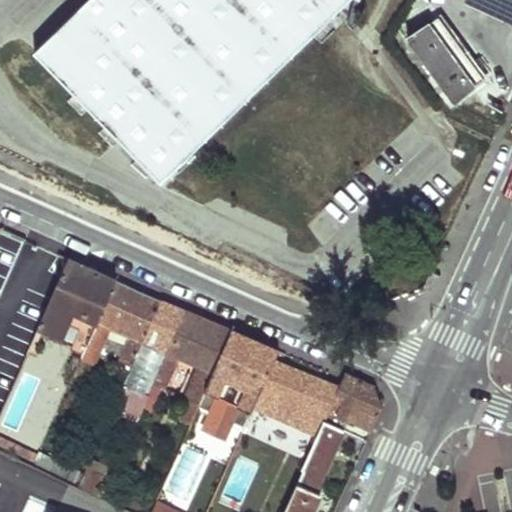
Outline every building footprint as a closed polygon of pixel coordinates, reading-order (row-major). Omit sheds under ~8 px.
[(88,0),(37,51),(162,180),(346,0),(88,0)] [(511,0),(494,0),(510,7),(511,8),(511,0)] [(418,47),(455,96),(487,72),(440,11),(395,44),(405,57),(418,47)] [(70,258),(37,331),(52,339),(68,305),(87,312),(72,348),(82,352),(115,277),(93,268),(70,258)] [(82,352),(74,369),(87,376),(89,376),(95,365),(94,363),(111,324),(129,333),(107,386),(120,392),(144,339),(162,298),(139,288),(115,277),(82,352)] [(162,298),(144,339),(157,345),(141,381),(146,383),(143,391),(131,385),(124,399),(143,408),(148,395),(152,387),(186,309),(174,304),(162,298)] [(186,309),(152,387),(153,387),(155,383),(163,386),(169,371),(172,372),(178,356),(199,366),(186,398),(189,399),(179,418),(191,422),(199,405),(233,330),(210,320),(186,309)] [(233,330),(199,405),(209,410),(206,414),(233,426),(236,422),(244,426),(248,418),(274,358),(279,350),(256,340),(233,330)] [(274,358),(248,418),(255,421),(259,410),(316,433),(323,420),(326,415),(339,385),(274,358)] [(74,369),(68,384),(81,391),(87,376),(74,369)] [(339,385),(326,415),(331,417),(333,414),(371,430),(375,423),(383,405),(374,385),(345,372),(339,385)] [(143,408),(141,411),(151,415),(157,399),(148,395),(143,408)] [(233,426),(206,414),(200,428),(227,440),(233,426)] [(283,511),(309,511),(318,494),(312,491),(342,429),(323,420),(316,433),(300,467),(302,468),(283,511)] [(0,447),(33,463),(37,455),(0,437),(0,447)] [(84,472),(39,450),(37,455),(33,463),(79,485),(84,472)] [(101,462),(91,458),(87,467),(97,471),(101,462)] [(84,472),(79,485),(103,497),(107,488),(111,478),(97,471),(87,467),(84,472)] [(107,488),(103,497),(134,511),(151,511),(152,511),(107,488)] [(152,511),(151,511),(180,511),(156,501),(152,511)]
